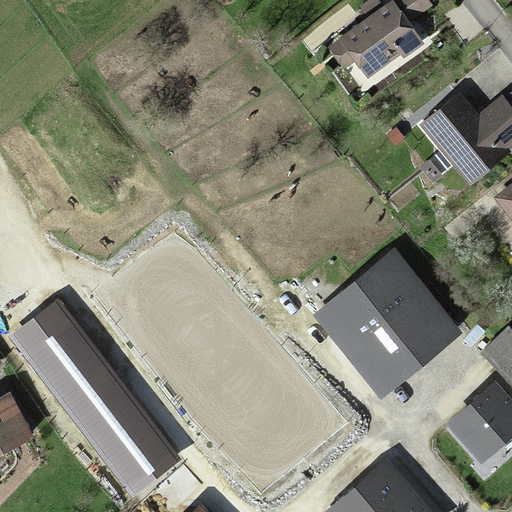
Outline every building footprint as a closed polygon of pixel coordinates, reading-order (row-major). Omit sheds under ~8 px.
[(422,0),(393,0),(333,43),(348,65),(361,56),(372,72),(425,35),(411,14),(426,4),(422,0)] [(458,96),(424,125),(471,180),(511,145),(511,109),(501,97),(477,118),(458,96)] [(511,186),(498,198),(511,215),(511,186)] [(412,235),(327,304),(392,384),(477,316),(412,235)] [(67,292),(20,329),(145,487),(192,450),(67,292)] [(511,322),(493,343),(511,360),(511,322)] [(511,436),(511,375),(507,369),(464,411),(500,448),(511,436)] [(0,452),(32,434),(3,385),(0,386),(0,452)] [(445,511),(399,454),(334,505),(339,511),(445,511)]
